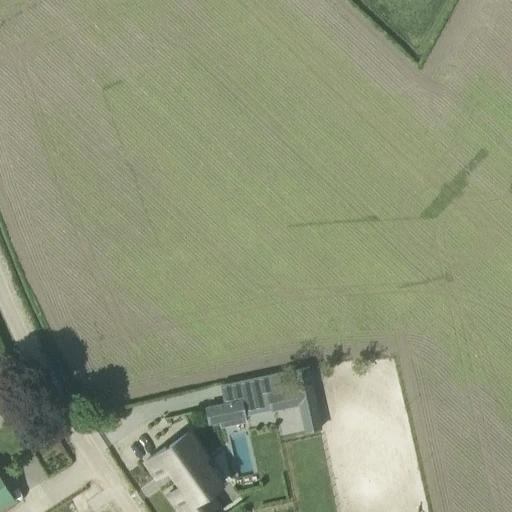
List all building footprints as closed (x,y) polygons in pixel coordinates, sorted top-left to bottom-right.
[(0,360),(6,357),(6,355),(0,358),(0,402),(11,396),(0,377),(0,360)] [(272,409),(284,407),(283,402),(302,399),(306,418),(302,418),(305,431),(321,427),(308,366),(292,370),(296,387),(268,393),(272,409)] [(261,400),(260,377),(238,377),(238,398),(252,398),(252,421),(270,421),(270,400),(261,400)] [(206,407),(209,423),(225,419),(222,403),(206,407)] [(181,483),(168,492),(182,511),(218,511),(221,510),(211,496),(209,492),(221,483),(204,458),(206,456),(188,430),(168,444),(169,445),(166,447),(165,446),(145,460),(157,476),(170,468),(181,483)] [(0,507),(15,499),(0,474),(0,507)]
